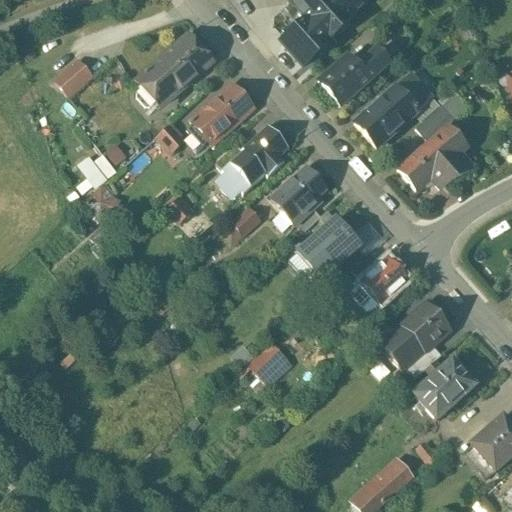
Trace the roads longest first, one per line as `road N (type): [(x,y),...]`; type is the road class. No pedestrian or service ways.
road 1 (residential): [(425,251),(194,0)]
road 2 (residential): [(511,350),(425,251)]
